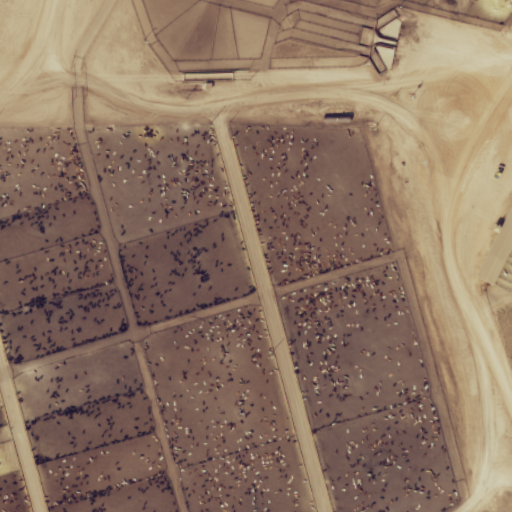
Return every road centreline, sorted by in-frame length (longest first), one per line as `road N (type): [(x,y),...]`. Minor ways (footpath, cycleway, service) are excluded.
road 1 (residential): [(0,107),(511,91)]
road 2 (residential): [(377,95),(482,456),(474,497),(453,511)]
road 3 (residential): [(54,511),(0,342)]
